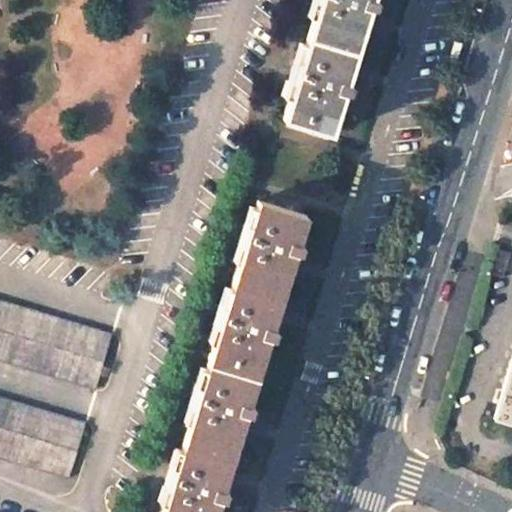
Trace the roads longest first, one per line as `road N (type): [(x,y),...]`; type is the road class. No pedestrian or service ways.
road 1 (secondary): [(371,463),(494,61)]
road 2 (unclassified): [(371,463),(485,511)]
